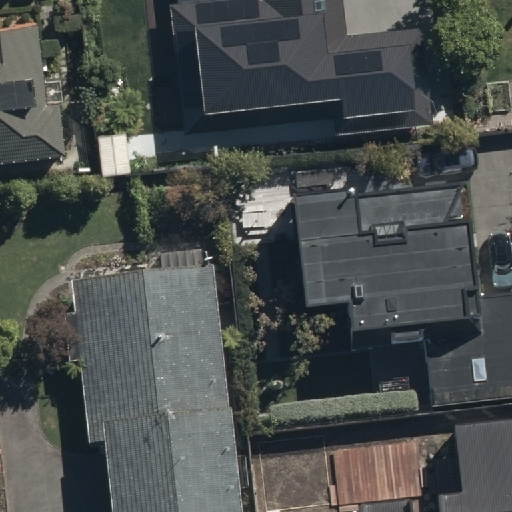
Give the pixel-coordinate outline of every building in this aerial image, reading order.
[(169,6),(183,133),(333,116),(335,135),(430,125),(420,31),(346,40),(341,0),(178,0),(179,5),(169,6)] [(0,168),(62,162),(56,110),(43,111),(34,28),(0,32),(0,168)] [(462,185),(290,202),(302,315),(317,313),(318,318),(344,315),(347,349),(387,345),(388,353),(422,349),(427,404),(511,395),(511,293),(473,297),(462,185)] [(235,511),(210,272),(203,273),(201,260),(124,269),(126,284),(70,290),(73,322),(62,324),(68,376),(78,375),(87,460),(99,458),(104,511),(235,511)] [(511,511),(511,419),(453,427),(461,493),(438,496),(439,511),(411,511),(410,500),(356,507),(356,511),(511,511)]
